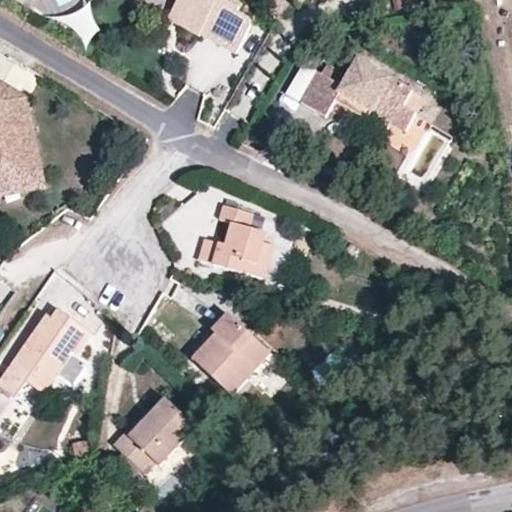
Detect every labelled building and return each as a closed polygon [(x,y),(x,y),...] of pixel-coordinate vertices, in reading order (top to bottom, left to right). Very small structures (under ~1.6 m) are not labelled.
[(226,3),(220,0),(179,0),(175,6),(181,27),(198,37),(200,35),(235,55),(250,29),(249,21),(237,14),(239,11),(226,3)] [(242,6),(230,0),(227,0),(226,3),(239,11),(242,6)] [(270,0),(289,16),(299,5),(301,6),(306,0),(270,0)] [(181,27),(175,6),(168,20),(181,27)] [(340,97),(371,116),(404,135),(415,118),(402,111),(411,95),(358,64),(342,89),(317,74),(300,104),(326,120),(334,106),(340,97)] [(49,187),(28,99),(0,82),(0,184),(24,179),(27,192),(49,187)] [(340,97),(334,106),(366,125),(371,116),(340,97)] [(24,179),(0,184),(0,199),(27,192),(24,179)] [(253,216),(223,207),(220,221),(231,225),(225,245),(205,239),(199,262),(243,273),(246,262),(267,268),(272,247),(264,244),(266,235),(248,230),(253,216)] [(265,279),(267,268),(246,262),(243,273),(265,279)] [(57,311),(51,320),(43,332),(37,328),(0,380),(0,388),(15,399),(25,384),(43,396),(54,380),(70,355),(75,359),(93,335),(57,311)] [(226,315),(210,333),(221,343),(212,354),(204,347),(191,361),(230,397),(269,355),(226,315)] [(45,316),(37,328),(43,332),(51,320),(45,316)] [(200,343),(204,347),(212,354),(221,343),(210,333),(200,343)] [(59,383),(75,359),(70,355),(54,380),(59,383)] [(165,401),(153,414),(140,427),(137,423),(114,448),(121,455),(140,473),(147,467),(152,470),(156,467),(157,468),(195,429),(165,401)] [(149,411),(137,423),(140,427),(153,414),(149,411)] [(133,481),(140,473),(121,455),(114,463),(133,481)] [(145,478),(152,470),(147,467),(140,473),(145,478)]
